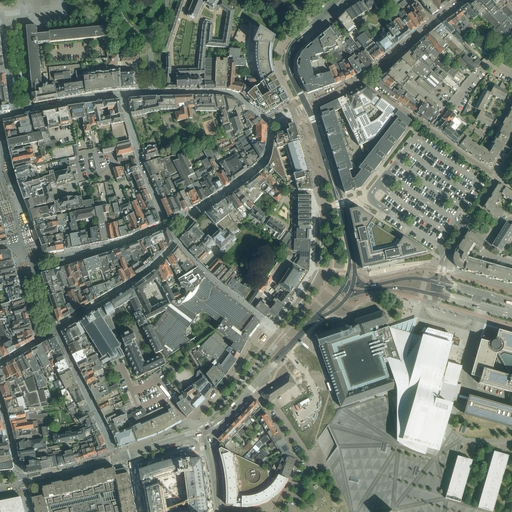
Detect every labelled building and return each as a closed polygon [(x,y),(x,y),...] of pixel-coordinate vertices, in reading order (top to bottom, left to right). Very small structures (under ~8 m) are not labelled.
[(201,8),(202,5),(203,5),(202,4),(203,2),(201,1),(201,0),(191,0),(193,1),(192,4),(191,4),(191,5),(190,8),(189,11),(188,11),(188,12),(187,15),(186,15),(187,16),(189,16),(188,17),(190,17),(193,19),(194,19),(196,20),(196,19),(197,19),(196,19),(198,16),(198,15),(199,12),(200,12),(199,12),(201,9),(201,8)] [(217,4),(219,1),(218,0),(206,0),(204,3),(209,7),(209,8),(209,9),(211,11),(213,10),(214,11),(215,10),(217,12),(220,8),(218,6),(219,5),(217,4)] [(371,10),(374,0),(362,0),(359,2),(365,11),(368,9),(369,10),(371,10)] [(399,5),(402,9),(407,4),(404,0),(399,5)] [(438,11),(431,0),(430,0),(419,0),(425,7),(426,7),(432,15),(438,11)] [(448,3),(446,0),(442,0),(441,1),(441,0),(431,0),(438,11),(448,3)] [(486,12),(475,0),(474,0),(473,0),(467,5),(478,16),(480,18),(483,16),(494,28),(492,30),(494,32),(500,26),(492,17),(489,15),(488,13),(487,12),(486,12)] [(500,10),(496,6),(490,0),(475,0),(482,7),(484,5),(490,11),(488,13),(489,15),(492,17),(500,26),(494,32),(502,41),(504,38),(506,40),(511,34),(511,22),(511,21),(508,18),(500,10)] [(490,0),(496,6),(500,10),(508,18),(511,21),(511,22),(511,12),(505,6),(502,3),(499,0),(490,0)] [(234,11),(221,2),(219,5),(218,6),(220,8),(227,13),(233,14),(234,11)] [(365,12),(365,11),(359,2),(350,9),(345,12),(351,22),(365,12)] [(428,19),(422,11),(423,11),(418,4),(415,6),(414,4),(411,7),(412,8),(417,14),(418,16),(423,23),(425,21),(426,20),(428,19)] [(417,14),(412,8),(412,9),(409,5),(406,7),(407,9),(408,9),(410,12),(419,25),(422,23),(423,23),(418,16),(417,14)] [(478,16),(467,5),(461,9),(460,9),(464,13),(466,16),(467,14),(473,20),(478,16)] [(407,9),(404,11),(407,16),(416,28),(419,25),(410,12),(408,9),(407,9)] [(483,39),(461,15),(464,13),(460,9),(458,11),(455,14),(453,15),(468,31),(473,38),(478,43),(483,39)] [(404,11),(403,11),(398,14),(411,32),(416,28),(407,16),(404,11)] [(354,26),(351,22),(345,12),(340,17),(338,19),(337,20),(347,32),(354,27),(354,26)] [(411,32),(398,14),(397,14),(384,24),(386,27),(390,32),(397,43),(411,32)] [(468,31),(453,15),(449,18),(464,34),(468,31)] [(464,34),(449,18),(446,21),(448,23),(450,25),(460,35),(461,35),(462,36),(464,34)] [(262,83),(274,73),(274,72),(273,71),(273,70),(272,68),(272,66),(272,64),(271,63),(271,61),(271,59),(271,57),(271,56),(271,54),(271,52),(271,50),(271,48),(272,47),(272,45),(273,43),(273,41),(274,40),(275,38),(260,28),(254,24),(254,25),(243,20),(232,44),(246,50),(246,74),(259,76),(260,78),(260,79),(261,81),(262,83)] [(450,25),(448,23),(446,21),(445,21),(441,24),(445,28),(462,44),(465,42),(449,25),(450,25)] [(445,28),(441,24),(439,26),(433,31),(442,40),(443,41),(447,37),(449,34),(444,30),(445,28)] [(332,25),(329,28),(335,36),(340,42),(344,40),(339,33),(332,25)] [(32,26),(26,26),(31,85),(42,84),(42,83),(38,43),(50,42),(109,37),(110,37),(109,26),(108,26),(102,27),(99,27),(49,32),(49,33),(47,33),(39,34),(37,34),(36,26),(32,26)] [(329,28),(318,37),(319,39),(321,46),(324,54),(329,53),(329,54),(336,50),(336,52),(343,47),(342,45),(340,42),(335,36),(329,28)] [(368,30),(353,41),(358,47),(361,45),(364,49),(374,62),(384,54),(376,44),(372,38),(373,38),(368,30)] [(442,40),(433,31),(432,31),(429,34),(444,50),(448,46),(446,44),(443,41),(442,40)] [(384,54),(395,45),(397,43),(390,32),(387,35),(384,32),(380,35),(382,38),(379,41),(376,36),(373,38),(372,38),(376,44),(384,54)] [(444,50),(429,34),(424,38),(437,51),(437,52),(439,54),(440,54),(440,55),(445,50),(444,50)] [(473,42),(464,34),(462,36),(461,36),(470,45),(473,42)] [(301,52),(297,62),(297,74),(307,94),(311,93),(314,92),(319,90),(325,88),(335,84),(336,84),(331,73),(322,75),(315,77),(313,78),(309,62),(311,62),(311,63),(318,61),(317,58),(315,59),(314,56),(324,54),(321,46),(319,39),(318,37),(318,38),(311,43),(301,52)] [(437,51),(424,38),(423,39),(421,41),(419,42),(427,49),(426,50),(431,55),(435,59),(439,54),(437,52),(437,51)] [(360,53),(350,39),(346,42),(346,43),(348,46),(355,55),(356,57),(366,68),(370,65),(371,64),(368,60),(367,61),(360,53)] [(427,49),(419,42),(416,46),(415,46),(419,50),(423,53),(428,58),(429,56),(431,55),(426,50),(427,49)] [(346,43),(342,45),(343,47),(345,49),(351,57),(355,55),(348,46),(346,43)] [(419,50),(415,46),(409,52),(414,57),(416,56),(420,60),(421,58),(430,67),(433,64),(424,56),(422,54),(419,50)] [(349,64),(345,59),(344,57),(343,57),(341,54),(340,53),(342,51),(345,49),(343,47),(336,52),(343,62),(352,77),(353,76),(355,75),(356,75),(351,67),(349,64)] [(239,57),(240,49),(228,48),(227,58),(233,58),(239,58),(242,58),(242,57),(239,57)] [(374,62),(364,49),(361,52),(371,64),(374,62)] [(336,50),(329,54),(332,60),(337,73),(340,71),(341,73),(342,73),(345,80),(352,77),(343,62),(336,52),(336,50)] [(420,60),(416,56),(414,57),(409,52),(401,60),(410,69),(413,71),(424,81),(434,90),(442,81),(439,78),(438,77),(432,72),(420,60)] [(112,56),(108,56),(108,65),(117,65),(117,62),(120,62),(139,61),(138,54),(126,54),(121,54),(121,55),(112,55),(112,56)] [(362,71),(352,59),(351,60),(347,54),(344,57),(345,59),(349,64),(351,67),(356,75),(361,72),(362,71)] [(366,68),(356,57),(355,55),(351,57),(352,59),(362,71),(365,69),(366,68)] [(459,70),(453,66),(448,61),(447,61),(444,65),(435,59),(431,55),(429,56),(431,58),(430,59),(433,62),(441,69),(453,78),(459,70)] [(227,73),(227,59),(225,59),(225,57),(216,57),(216,59),(215,89),(226,89),(227,73)] [(244,66),(244,60),(245,57),(242,57),(242,58),(239,58),(233,58),(233,62),(234,63),(234,66),(244,66)] [(456,62),(448,57),(446,60),(447,61),(448,61),(453,66),(456,62)] [(461,58),(459,57),(456,61),(463,68),(467,64),(465,62),(463,60),(461,58)] [(481,62),(477,58),(473,62),(469,66),(474,70),(477,66),(481,62)] [(215,89),(216,59),(204,59),(204,66),(204,74),(204,77),(205,90),(215,89)] [(332,60),(327,62),(331,73),(336,84),(341,82),(337,73),(332,60)] [(410,69),(401,60),(390,70),(389,71),(386,74),(385,75),(394,82),(397,84),(398,85),(400,87),(401,88),(405,83),(412,76),(410,74),(413,71),(410,69)] [(91,64),(96,63),(86,63),(85,63),(85,64),(82,64),(49,67),(50,83),(55,83),(54,80),(54,73),(63,72),(82,71),(82,65),(91,64)] [(204,74),(204,66),(199,65),(198,69),(194,70),(195,77),(199,77),(200,77),(200,74),(204,74)] [(444,79),(447,76),(440,70),(438,68),(434,72),(438,76),(438,77),(439,78),(442,81),(444,79)] [(134,74),(135,74),(134,70),(120,71),(120,74),(121,90),(127,89),(131,89),(135,88),(135,80),(135,74),(134,74)] [(82,71),(63,72),(64,79),(65,97),(85,94),(83,74),(82,71)] [(120,74),(120,71),(108,72),(110,91),(121,90),(120,74)] [(55,83),(55,87),(57,99),(65,97),(64,79),(63,72),(54,73),(54,80),(55,83)] [(110,91),(108,72),(91,73),(92,83),(93,83),(93,92),(95,92),(101,91),(110,91)] [(92,83),(91,73),(83,74),(85,94),(93,92),(93,83),(92,83)] [(226,89),(233,91),(235,92),(238,93),(241,94),(242,84),(239,84),(238,84),(237,84),(236,84),(236,83),(236,81),(234,81),(234,73),(227,73),(226,89)] [(245,96),(244,97),(249,102),(262,112),(266,114),(288,101),(280,85),(277,78),(274,74),(274,73),(262,83),(256,86),(256,87),(254,88),(245,96)] [(394,82),(385,75),(383,76),(382,77),(382,78),(381,79),(380,79),(379,80),(380,80),(379,80),(392,91),(391,92),(392,92),(397,84),(394,82)] [(201,80),(201,79),(199,77),(195,77),(190,77),(185,77),(177,77),(176,77),(175,78),(175,79),(176,79),(176,84),(173,84),(174,84),(174,88),(174,89),(177,89),(189,89),(189,90),(199,89),(200,85),(201,83),(202,84),(203,83),(202,83),(202,80),(202,79),(201,80)] [(174,88),(174,84),(173,84),(170,84),(170,80),(165,80),(165,88),(165,89),(170,89),(172,89),(174,89),(174,88)] [(392,91),(379,80),(376,83),(375,84),(382,90),(386,93),(390,96),(392,92),(391,92),(392,91)] [(55,83),(50,83),(45,84),(45,86),(43,87),(43,89),(39,90),(39,93),(32,94),(32,102),(33,102),(33,103),(34,103),(57,99),(55,87),(55,83)] [(245,96),(254,88),(252,89),(251,89),(250,90),(248,88),(245,86),(246,84),(243,83),(242,84),(241,94),(244,97),(245,96)] [(42,84),(31,85),(31,87),(31,88),(32,94),(39,93),(39,90),(43,89),(43,87),(43,84),(42,84)] [(406,91),(404,90),(402,88),(402,89),(401,88),(400,87),(398,85),(397,84),(392,92),(390,96),(406,107),(412,98),(411,98),(412,97),(410,95),(408,93),(406,91)] [(377,137),(380,133),(398,111),(381,98),(380,99),(376,96),(377,95),(365,86),(365,85),(359,89),(353,92),(345,96),(346,98),(344,99),(343,97),(337,100),(338,102),(341,109),(359,146),(377,137)] [(495,96),(499,88),(494,85),(490,93),(493,94),(492,95),(495,96)] [(9,105),(7,90),(7,87),(0,88),(0,100),(1,104),(0,104),(0,106),(9,105)] [(499,98),(504,90),(499,88),(495,96),(499,98)] [(493,94),(490,93),(484,90),(482,95),(490,99),(492,95),(493,94)] [(504,101),(508,92),(504,90),(499,98),(504,101)] [(488,104),(490,99),(482,95),(479,99),(488,104)] [(191,112),(190,108),(193,108),(195,108),(194,103),(193,103),(192,96),(190,96),(188,96),(174,97),(174,109),(177,109),(180,108),(181,112),(175,113),(176,118),(177,121),(192,118),(191,112)] [(196,111),(216,111),(216,110),(217,110),(215,99),(214,98),(214,97),(214,96),(192,96),(193,103),(194,103),(195,108),(196,111)] [(227,112),(223,96),(217,96),(215,96),(214,96),(214,97),(214,98),(215,99),(217,110),(218,109),(220,109),(220,110),(221,113),(220,114),(218,116),(219,118),(219,119),(218,119),(219,121),(220,122),(220,123),(221,125),(222,126),(221,127),(222,129),(223,130),(223,131),(223,133),(224,134),(226,134),(229,132),(234,131),(230,120),(227,112)] [(234,99),(223,96),(227,112),(234,110),(234,111),(236,111),(238,118),(230,120),(234,131),(235,135),(237,135),(244,132),(246,131),(243,125),(242,123),(241,119),(240,117),(239,113),(243,112),(241,106),(243,105),(238,101),(234,99)] [(159,110),(156,97),(142,98),(144,114),(147,114),(148,113),(156,112),(160,111),(159,110)] [(174,109),(174,97),(160,97),(156,97),(159,110),(167,110),(174,109)] [(144,114),(142,98),(129,99),(132,117),(138,115),(144,114)] [(419,103),(418,102),(417,102),(412,98),(406,107),(415,114),(419,108),(416,106),(417,104),(421,106),(422,105),(419,103)] [(488,104),(479,99),(477,104),(485,108),(488,104)] [(124,122),(123,116),(120,100),(104,102),(105,109),(107,108),(109,117),(110,117),(111,124),(111,127),(113,127),(113,124),(124,122)] [(110,117),(109,117),(108,117),(104,118),(102,109),(105,109),(104,102),(92,104),(94,113),(95,116),(98,127),(111,124),(110,117)] [(424,119),(433,106),(429,107),(428,106),(427,107),(426,106),(426,105),(423,103),(422,105),(421,106),(419,108),(415,114),(423,119),(423,120),(424,119)] [(85,104),(68,107),(69,113),(69,112),(71,120),(76,119),(76,120),(83,118),(84,125),(83,125),(85,137),(84,137),(85,142),(92,141),(89,127),(85,104)] [(85,104),(89,127),(95,126),(97,130),(99,130),(98,127),(95,116),(94,113),(92,104),(85,104)] [(485,108),(477,104),(474,109),(480,112),(483,113),(485,108)] [(243,115),(250,111),(243,105),(241,106),(243,112),(239,113),(240,117),(243,115)] [(434,110),(433,106),(424,119),(423,120),(424,120),(431,125),(432,125),(435,121),(437,118),(436,118),(439,114),(437,113),(436,112),(435,113),(434,112),(434,111),(434,110)] [(71,125),(71,124),(72,123),(71,120),(69,112),(69,113),(68,107),(57,109),(41,112),(43,119),(45,118),(47,127),(51,127),(51,129),(57,128),(57,126),(63,125),(63,127),(71,125)] [(343,128),(338,110),(334,112),(329,114),(328,112),(320,115),(321,118),(322,120),(329,143),(335,161),(338,171),(344,193),(361,188),(375,170),(369,166),(371,164),(372,162),(378,166),(383,159),(395,144),(404,132),(407,128),(406,127),(411,121),(398,111),(380,133),(377,137),(369,149),(367,150),(363,155),(367,158),(365,162),(361,159),(357,164),(356,165),(354,164),(352,156),(346,138),(343,128)] [(442,133),(455,118),(457,116),(449,110),(438,123),(437,122),(435,121),(432,125),(433,126),(435,127),(441,133),(442,133)] [(243,115),(240,117),(241,119),(243,119),(245,118),(253,113),(250,111),(243,115)] [(48,132),(47,127),(45,118),(43,119),(41,112),(31,114),(34,130),(35,134),(48,132)] [(481,122),(485,114),(483,113),(480,112),(476,120),(481,122)] [(244,121),(242,121),(242,123),(244,123),(246,122),(249,120),(255,115),(253,113),(245,118),(246,120),(244,121)] [(485,124),(490,116),(485,114),(481,122),(485,124)] [(511,132),(511,131),(511,116),(507,114),(500,129),(510,134),(511,132)] [(30,126),(28,115),(14,118),(15,123),(16,123),(19,122),(21,128),(30,126)] [(251,123),(258,118),(255,115),(249,120),(251,123)] [(455,118),(442,133),(449,139),(454,132),(461,124),(461,123),(457,119),(458,118),(456,116),(455,118)] [(490,127),(494,119),(490,116),(485,124),(490,127)] [(256,125),(262,121),(258,118),(251,123),(249,120),(246,123),(244,125),(243,125),(246,131),(250,130),(250,129),(252,128),(252,127),(256,125)] [(255,133),(266,133),(266,125),(262,121),(256,125),(252,127),(252,128),(250,129),(250,130),(246,131),(244,132),(246,136),(247,137),(250,135),(251,134),(255,133)] [(18,129),(16,123),(15,123),(14,123),(4,125),(5,131),(18,129)] [(280,178),(287,184),(295,181),(295,182),(297,186),(298,191),(299,191),(307,190),(313,190),(313,184),(294,124),(285,127),(286,132),(284,133),(284,132),(275,135),(274,142),(273,149),(272,155),(268,164),(268,165),(267,165),(265,167),(264,168),(265,168),(264,169),(269,174),(271,172),(272,170),(274,172),(277,175),(280,178)] [(32,134),(30,126),(21,128),(18,129),(5,131),(7,140),(32,134)] [(505,145),(510,136),(509,136),(510,134),(500,129),(494,139),(496,139),(493,144),(494,144),(494,145),(501,149),(503,147),(503,148),(505,145)] [(485,137),(475,130),(473,132),(483,139),(485,137)] [(50,141),(50,138),(48,132),(35,134),(32,134),(7,140),(9,149),(15,147),(21,146),(31,144),(39,142),(43,141),(44,145),(51,143),(50,141)] [(460,137),(454,132),(449,139),(455,143),(460,137)] [(460,147),(468,138),(466,136),(466,138),(462,134),(460,137),(455,143),(460,147)] [(257,143),(255,141),(254,138),(253,139),(252,137),(250,135),(247,137),(251,146),(252,145),(260,159),(263,153),(257,143)] [(256,156),(250,146),(251,146),(247,137),(246,136),(239,139),(240,140),(235,143),(235,144),(236,147),(240,153),(242,159),(248,170),(259,160),(256,156)] [(476,145),(471,142),(472,141),(468,138),(460,147),(465,151),(471,155),(476,145)] [(57,148),(56,140),(50,141),(51,143),(44,145),(45,150),(53,149),(57,148)] [(115,148),(131,145),(130,140),(114,144),(115,144),(115,148)] [(263,153),(266,144),(257,143),(263,153)] [(116,151),(115,148),(115,144),(102,147),(103,154),(116,151)] [(133,152),(131,145),(115,148),(116,151),(117,156),(122,155),(133,152)] [(159,155),(156,145),(152,147),(151,146),(150,145),(148,146),(147,148),(143,150),(144,153),(142,153),(143,160),(144,162),(144,164),(150,161),(151,161),(150,159),(150,158),(159,155)] [(489,153),(485,150),(486,150),(480,146),(479,147),(476,145),(471,155),(483,162),(489,153)] [(491,167),(501,151),(500,151),(501,149),(494,145),(489,153),(483,162),(491,167)] [(26,151),(33,149),(32,146),(31,146),(15,150),(15,147),(9,149),(11,157),(22,155),(22,154),(23,154),(22,152),(26,151)] [(240,153),(236,147),(221,156),(224,161),(235,180),(245,172),(248,170),(242,159),(240,153)] [(206,159),(201,162),(217,191),(223,187),(221,184),(222,184),(220,180),(209,160),(215,157),(213,155),(211,151),(209,148),(203,152),(207,158),(206,159)] [(35,158),(33,149),(26,151),(27,154),(22,155),(11,157),(12,163),(35,158)] [(217,149),(211,151),(213,155),(215,157),(215,158),(220,155),(220,154),(217,149)] [(203,188),(195,173),(194,174),(192,169),(192,168),(189,162),(188,162),(182,150),(173,154),(174,155),(176,154),(179,159),(181,164),(192,185),(194,188),(195,188),(199,197),(201,201),(207,198),(202,189),(203,188)] [(29,166),(43,162),(44,162),(44,163),(45,162),(47,162),(45,155),(45,152),(41,152),(42,155),(39,156),(39,157),(37,157),(35,158),(12,163),(14,169),(29,166)] [(135,158),(133,152),(122,155),(123,161),(131,159),(135,158),(135,159),(135,158)] [(150,161),(144,164),(147,170),(164,162),(166,166),(165,167),(169,176),(178,172),(173,162),(179,159),(176,154),(174,155),(163,159),(161,160),(160,159),(160,158),(151,161),(150,161)] [(235,180),(224,161),(221,156),(220,155),(215,158),(216,159),(218,164),(219,164),(223,169),(224,169),(226,172),(225,173),(230,183),(235,180)] [(229,183),(222,171),(218,173),(217,172),(219,171),(213,161),(216,159),(215,158),(215,157),(209,160),(220,180),(222,184),(221,184),(223,187),(229,183)] [(127,171),(137,167),(136,163),(136,160),(135,159),(135,158),(131,159),(131,161),(132,164),(125,166),(122,166),(123,172),(125,172),(127,171)] [(199,197),(195,188),(194,188),(192,185),(181,164),(179,159),(173,162),(178,172),(179,174),(172,177),(177,188),(182,186),(184,190),(192,206),(197,203),(201,201),(199,197)] [(217,191),(201,162),(201,161),(196,164),(199,170),(211,193),(212,195),(217,191)] [(43,162),(29,166),(30,170),(16,174),(16,176),(18,182),(35,177),(34,175),(40,173),(41,175),(42,175),(48,173),(45,164),(44,164),(44,163),(44,162),(43,162)] [(170,178),(165,167),(166,166),(164,162),(147,170),(150,177),(161,172),(163,178),(164,181),(169,178),(169,179),(169,178),(170,178)] [(30,170),(29,166),(14,169),(16,174),(30,170)] [(124,174),(123,172),(122,166),(119,167),(113,169),(116,179),(117,179),(122,178),(121,175),(124,174)] [(58,201),(57,201),(56,201),(55,201),(50,184),(55,182),(56,184),(71,180),(70,178),(73,178),(72,175),(70,167),(67,168),(68,170),(54,173),(53,171),(49,172),(50,176),(43,178),(42,175),(41,175),(38,176),(35,177),(18,182),(28,210),(29,211),(35,209),(35,208),(35,207),(46,204),(54,202),(54,204),(54,205),(59,204),(58,201)] [(127,171),(125,172),(125,175),(126,176),(128,175),(131,173),(139,171),(137,167),(127,171)] [(263,170),(259,174),(272,185),(278,191),(282,187),(274,178),(269,174),(264,169),(263,170)] [(211,193),(199,170),(195,172),(195,173),(203,188),(202,189),(207,198),(212,195),(211,193)] [(163,178),(161,172),(150,177),(154,185),(159,182),(158,180),(160,179),(163,178)] [(272,185),(259,174),(252,180),(261,188),(268,194),(274,199),(278,203),(284,195),(278,191),(272,185)] [(170,192),(164,181),(163,178),(160,179),(162,185),(160,186),(162,189),(157,191),(159,196),(164,194),(163,193),(168,191),(169,193),(170,192)] [(179,193),(180,192),(178,188),(175,190),(169,179),(169,178),(164,181),(170,192),(179,212),(188,208),(183,199),(182,200),(179,193)] [(162,185),(160,179),(158,180),(159,182),(154,185),(157,191),(162,189),(160,186),(162,185)] [(145,186),(143,180),(136,182),(138,188),(145,186)] [(238,189),(237,190),(245,198),(251,203),(254,206),(264,195),(261,191),(259,190),(261,188),(252,180),(249,182),(238,189)] [(511,191),(511,192),(508,190),(508,189),(500,184),(500,185),(499,185),(498,185),(491,195),(492,195),(490,199),(489,198),(484,206),(485,207),(485,208),(484,209),(489,212),(489,213),(492,215),(492,214),(498,217),(498,216),(499,216),(500,217),(504,212),(494,206),(501,195),(511,202),(510,205),(511,206),(511,191)] [(143,215),(132,190),(132,188),(125,191),(129,203),(130,206),(131,206),(132,211),(133,214),(134,216),(138,225),(140,231),(148,227),(143,215)] [(150,212),(147,207),(145,203),(143,198),(140,192),(139,190),(135,191),(135,189),(132,190),(143,215),(148,227),(155,223),(150,212)] [(149,195),(147,190),(140,192),(143,198),(149,195)] [(192,206),(184,190),(180,192),(179,193),(182,200),(183,199),(188,208),(192,206)] [(237,190),(234,193),(243,205),(251,211),(252,210),(255,206),(254,206),(251,203),(245,198),(237,190)] [(166,198),(173,215),(179,212),(170,192),(169,193),(168,191),(163,193),(164,194),(166,198)] [(245,210),(242,206),(243,206),(233,193),(228,197),(234,207),(235,207),(241,215),(243,218),(245,220),(247,217),(244,213),(245,213),(244,211),(245,210)] [(298,224),(297,224),(297,229),(310,229),(310,230),(311,230),(311,229),(310,229),(310,226),(311,226),(311,201),(311,195),(298,195),(298,196),(298,224)] [(59,204),(54,205),(55,210),(56,213),(56,216),(59,215),(58,212),(84,207),(83,201),(82,196),(80,197),(79,197),(77,197),(77,196),(72,197),(72,196),(69,197),(66,198),(62,198),(62,199),(58,200),(58,201),(57,201),(58,201),(59,204)] [(116,222),(116,223),(115,215),(112,204),(118,203),(118,200),(116,196),(108,198),(109,205),(107,205),(109,213),(108,213),(111,224),(114,239),(120,238),(116,222)] [(234,207),(228,197),(224,199),(237,218),(239,221),(240,220),(243,218),(241,215),(235,207),(234,207)] [(173,215),(166,198),(161,200),(168,217),(173,215)] [(95,208),(94,202),(93,199),(83,201),(84,207),(84,210),(95,209),(95,208)] [(105,225),(104,214),(103,214),(102,206),(101,199),(99,200),(100,201),(94,202),(95,208),(95,209),(96,217),(98,218),(99,226),(98,226),(101,242),(108,241),(105,225)] [(132,211),(131,206),(130,206),(129,203),(122,206),(121,203),(122,203),(121,199),(118,200),(118,203),(121,212),(121,213),(123,218),(123,220),(128,235),(140,231),(138,225),(134,216),(133,214),(132,211)] [(237,218),(224,199),(220,202),(234,222),(238,227),(242,223),(240,220),(239,221),(237,218)] [(234,222),(220,202),(205,213),(220,230),(223,234),(232,228),(235,231),(239,227),(238,227),(234,222)] [(118,203),(112,204),(115,215),(116,223),(116,222),(120,238),(121,237),(121,238),(129,235),(128,235),(123,220),(123,218),(121,213),(121,212),(118,203)] [(29,212),(27,212),(28,217),(31,217),(49,212),(55,210),(54,205),(50,206),(47,207),(35,209),(29,211),(29,212)] [(109,213),(107,205),(102,206),(103,214),(104,214),(105,225),(108,241),(114,239),(111,224),(107,225),(106,217),(109,217),(108,213),(109,213)] [(267,217),(255,206),(252,210),(249,215),(262,224),(264,221),(265,222),(268,218),(267,217)] [(429,254),(430,254),(403,237),(401,236),(400,235),(398,237),(394,235),(396,232),(391,229),(389,232),(383,228),(385,225),(376,220),(373,218),(358,208),(349,210),(353,231),(354,232),(356,242),(356,244),(361,263),(367,268),(384,264),(388,263),(400,260),(404,259),(429,254)] [(94,218),(96,217),(95,209),(84,210),(84,211),(84,210),(83,210),(83,211),(81,211),(81,210),(81,211),(74,212),(76,221),(78,221),(78,222),(79,222),(78,221),(80,221),(81,221),(81,220),(83,220),(83,221),(83,220),(85,220),(86,220),(86,222),(89,221),(88,220),(89,219),(91,218),(91,219),(91,218),(93,218),(94,218)] [(56,216),(56,213),(55,210),(49,212),(31,217),(33,222),(39,220),(50,217),(56,216)] [(159,220),(155,210),(150,212),(155,223),(158,222),(159,220)] [(82,246),(80,237),(78,230),(78,229),(76,221),(74,212),(69,213),(71,223),(70,224),(71,232),(72,231),(76,230),(76,232),(77,232),(78,233),(73,234),(76,248),(82,246)] [(63,220),(62,214),(59,215),(56,216),(50,217),(39,220),(33,222),(35,227),(47,224),(48,224),(58,221),(63,220)] [(271,218),(265,225),(270,229),(276,221),(271,218)] [(64,225),(63,220),(58,221),(48,224),(47,224),(35,227),(36,232),(57,227),(64,225)] [(276,221),(270,229),(275,233),(276,232),(281,225),(276,221)] [(201,241),(204,239),(202,237),(204,235),(196,227),(198,225),(195,222),(185,233),(193,241),(194,242),(196,244),(199,247),(199,246),(202,243),(201,243),(202,242),(201,241)] [(501,251),(511,233),(511,226),(506,222),(491,245),(494,247),(493,249),(496,251),(497,249),(501,251)] [(281,225),(276,232),(280,234),(277,238),(279,240),(282,236),(285,233),(284,233),(284,232),(283,232),(286,228),(281,225)] [(101,242),(98,226),(92,227),(92,228),(90,229),(90,234),(91,239),(90,239),(88,239),(89,245),(91,244),(101,242)] [(293,226),(290,231),(293,234),(294,234),(296,231),(296,237),(296,238),(296,240),(310,240),(311,238),(311,237),(311,233),(311,232),(311,230),(310,230),(310,229),(297,229),(293,226)] [(59,235),(57,227),(36,232),(40,240),(59,235)] [(88,239),(86,228),(78,230),(80,237),(82,246),(89,245),(88,239)] [(173,240),(168,229),(161,232),(165,241),(168,240),(171,243),(173,240)] [(201,260),(211,251),(209,248),(213,245),(215,246),(216,245),(221,250),(220,251),(223,254),(226,250),(223,248),(230,241),(233,243),(236,240),(234,238),(234,237),(229,232),(225,236),(223,234),(220,230),(210,239),(208,236),(207,237),(204,240),(204,239),(201,241),(202,242),(201,243),(202,243),(199,246),(200,247),(204,251),(196,258),(201,264),(203,262),(201,260)] [(70,236),(70,235),(71,235),(72,234),(72,231),(71,232),(63,233),(63,234),(63,236),(64,240),(65,249),(72,248),(70,236)] [(165,241),(161,232),(152,236),(156,245),(158,243),(165,241)] [(285,237),(282,242),(288,245),(290,240),(294,243),(294,239),(294,238),(296,238),(296,240),(296,238),(291,234),(288,232),(285,237)] [(453,257),(453,260),(453,262),(454,264),(455,265),(455,266),(456,267),(459,269),(498,280),(511,283),(511,270),(501,267),(468,258),(467,256),(466,256),(467,254),(467,253),(473,244),(475,244),(480,248),(484,243),(483,242),(483,241),(483,240),(478,237),(478,236),(475,234),(475,235),(470,232),(469,233),(468,233),(467,232),(458,247),(454,252),(454,254),(453,257)] [(193,241),(185,233),(180,239),(189,250),(196,244),(194,242),(193,241)] [(63,236),(63,234),(59,235),(40,240),(42,246),(50,244),(53,243),(53,242),(56,241),(57,242),(64,240),(63,236)] [(146,249),(152,246),(148,238),(143,240),(145,244),(144,245),(146,249)] [(310,252),(310,243),(310,240),(296,240),(296,238),(294,238),(294,239),(294,243),(290,240),(288,245),(287,246),(289,246),(287,248),(293,252),(293,251),(310,252)] [(145,244),(143,240),(138,242),(140,247),(144,254),(145,255),(146,257),(143,258),(145,261),(150,258),(148,253),(147,253),(146,249),(144,245),(145,244)] [(64,250),(62,241),(57,242),(57,246),(55,246),(56,251),(64,250)] [(166,243),(165,241),(158,243),(163,253),(167,248),(165,244),(166,243)] [(140,247),(138,242),(127,246),(132,256),(135,261),(131,264),(132,267),(134,270),(142,264),(145,261),(143,258),(146,257),(145,255),(144,254),(140,247)] [(152,246),(146,249),(147,253),(148,253),(150,252),(152,255),(149,257),(150,258),(152,263),(160,255),(163,253),(158,243),(156,245),(152,246)] [(52,252),(50,244),(42,246),(44,252),(46,253),(52,252)] [(199,247),(196,244),(189,250),(192,253),(199,247)] [(132,256),(127,246),(124,247),(131,264),(135,261),(132,256)] [(189,259),(179,247),(178,246),(172,252),(178,262),(179,261),(178,260),(179,259),(182,263),(180,265),(180,267),(189,259)] [(131,264),(124,247),(119,249),(122,259),(123,258),(127,267),(130,265),(132,268),(132,267),(131,264)] [(198,248),(192,253),(196,258),(204,251),(200,247),(199,249),(198,248)] [(122,259),(119,249),(114,251),(118,263),(119,264),(120,264),(121,263),(122,267),(124,271),(127,270),(128,269),(127,267),(123,258),(122,259)] [(12,259),(10,250),(1,251),(2,261),(12,259)] [(118,263),(114,251),(110,252),(113,262),(114,266),(118,265),(119,269),(117,269),(117,270),(118,271),(118,270),(122,269),(120,264),(119,264),(118,263)] [(309,264),(310,252),(293,251),(293,252),(296,254),(294,256),(297,258),(293,263),(308,272),(309,271),(309,267),(309,264)] [(113,262),(110,252),(106,254),(109,264),(111,270),(112,270),(116,268),(114,266),(113,262)] [(178,267),(176,263),(178,262),(172,252),(168,258),(169,259),(172,266),(173,269),(178,267)] [(109,264),(106,254),(103,255),(102,255),(108,272),(111,270),(109,264)] [(114,276),(112,270),(111,270),(108,272),(102,255),(98,256),(102,269),(103,274),(104,273),(106,279),(107,282),(110,281),(112,280),(113,280),(112,277),(114,276)] [(102,269),(98,256),(83,261),(88,277),(92,288),(107,282),(106,279),(104,273),(103,274),(102,269)] [(222,262),(218,258),(209,268),(207,266),(205,268),(211,273),(222,262)] [(186,272),(195,266),(195,265),(189,259),(181,266),(181,267),(186,272)] [(0,269),(14,266),(13,260),(0,262),(0,269)] [(173,276),(166,260),(160,267),(163,274),(163,275),(164,277),(163,277),(166,283),(167,285),(168,285),(175,281),(173,276)] [(231,267),(224,260),(222,262),(211,273),(213,275),(219,280),(231,267)] [(88,277),(83,261),(77,263),(84,282),(85,284),(86,283),(88,289),(92,288),(88,277)] [(84,282),(77,263),(72,265),(72,266),(78,284),(84,282)] [(145,269),(142,264),(134,270),(136,275),(145,269)] [(72,266),(72,265),(67,266),(69,273),(70,278),(75,289),(76,288),(80,287),(81,287),(82,290),(83,290),(87,288),(85,284),(84,282),(78,284),(72,266)] [(127,270),(124,271),(129,280),(135,275),(132,268),(130,265),(127,267),(128,269),(127,270)] [(304,273),(293,265),(290,270),(289,269),(278,285),(290,293),(295,287),(294,287),(298,281),(298,282),(304,273)] [(0,274),(1,274),(16,271),(14,266),(0,269),(0,274)] [(69,273),(67,266),(62,268),(68,286),(69,285),(70,288),(71,287),(73,291),(76,289),(76,288),(75,289),(70,278),(69,273)] [(164,314),(152,329),(163,350),(166,358),(184,346),(184,345),(182,332),(186,327),(199,310),(200,310),(206,309),(222,321),(216,330),(233,343),(230,348),(231,349),(240,355),(247,341),(247,340),(245,339),(244,338),(245,337),(246,337),(248,335),(250,337),(257,328),(261,323),(254,317),(253,317),(209,283),(209,284),(206,282),(202,279),(203,279),(203,278),(203,277),(203,276),(204,276),(204,275),(195,266),(186,272),(184,273),(184,274),(185,274),(177,278),(181,287),(185,289),(187,296),(182,299),(181,298),(175,300),(176,301),(170,304),(168,300),(161,303),(165,311),(166,313),(164,314)] [(163,274),(160,267),(154,271),(158,277),(161,283),(164,287),(167,285),(166,283),(163,277),(164,277),(163,275),(163,274)] [(238,272),(231,267),(219,280),(223,284),(226,286),(232,278),(233,279),(237,275),(237,276),(241,272),(240,271),(238,272)] [(68,286),(62,268),(60,268),(54,270),(60,288),(68,286)] [(179,268),(174,270),(177,278),(185,274),(184,274),(184,273),(179,268)] [(128,280),(123,270),(122,269),(118,270),(119,271),(120,271),(120,272),(119,273),(123,283),(128,280)] [(54,270),(49,272),(50,277),(52,282),(54,288),(56,293),(61,291),(60,288),(54,270)] [(17,277),(16,271),(1,274),(0,274),(0,280),(6,279),(6,280),(17,277)] [(141,281),(132,288),(147,320),(148,319),(152,317),(165,311),(161,303),(151,308),(143,291),(146,288),(145,287),(147,286),(148,285),(155,280),(160,288),(162,288),(168,300),(170,304),(176,301),(175,300),(172,295),(168,285),(167,285),(164,287),(161,283),(158,277),(154,271),(145,278),(144,278),(143,279),(142,280),(141,281)] [(123,283),(118,274),(114,276),(112,277),(113,280),(117,287),(123,283)] [(0,290),(20,286),(17,277),(6,280),(6,279),(0,280),(0,290)] [(237,282),(240,278),(239,277),(238,279),(237,278),(235,280),(233,279),(232,278),(226,286),(228,288),(231,290),(237,282)] [(267,277),(264,281),(268,285),(272,280),(267,277)] [(235,293),(241,285),(239,284),(241,281),(240,280),(241,279),(240,278),(237,282),(231,290),(235,293)] [(113,289),(110,281),(107,282),(92,288),(93,290),(97,298),(113,289)] [(245,288),(248,284),(247,283),(246,285),(245,284),(243,287),(241,285),(235,293),(239,296),(245,288)] [(250,292),(247,290),(249,287),(248,286),(249,285),(248,284),(245,288),(239,296),(244,300),(250,292)] [(79,292),(83,291),(83,290),(82,290),(81,287),(80,287),(76,288),(76,289),(73,291),(71,287),(70,288),(69,285),(68,286),(60,288),(61,291),(64,300),(67,299),(69,303),(72,302),(76,311),(81,307),(75,293),(79,292)] [(0,305),(1,305),(23,298),(20,286),(0,290),(0,305)] [(278,290),(277,292),(278,293),(288,302),(291,297),(280,287),(278,290)] [(93,301),(87,288),(83,290),(83,291),(85,296),(88,303),(93,301)] [(92,288),(88,289),(89,291),(93,300),(97,298),(93,290),(92,288)] [(142,310),(132,288),(126,292),(126,291),(123,294),(122,294),(121,294),(119,295),(119,296),(110,302),(114,310),(117,314),(123,310),(121,306),(130,301),(136,313),(142,310)] [(252,306),(263,293),(258,289),(248,302),(247,303),(252,306)] [(61,291),(56,293),(49,295),(52,305),(50,306),(51,311),(54,310),(54,311),(61,309),(66,307),(67,307),(64,300),(61,291)] [(88,303),(85,296),(82,297),(79,292),(75,293),(81,307),(88,303)] [(288,302),(278,293),(276,295),(275,297),(278,300),(284,306),(288,302)] [(274,318),(283,308),(282,308),(284,306),(278,300),(275,297),(275,298),(273,300),(270,304),(263,299),(260,302),(255,308),(266,317),(266,316),(272,321),(272,322),(272,321),(274,318)] [(7,308),(24,303),(23,298),(1,305),(2,310),(7,308)] [(72,302),(69,303),(67,304),(68,306),(67,306),(67,307),(68,310),(70,315),(76,311),(72,302)] [(108,304),(105,305),(109,316),(112,314),(115,312),(114,310),(110,302),(108,304)] [(3,313),(25,306),(24,303),(7,308),(2,310),(3,313)] [(98,310),(98,311),(119,345),(121,344),(109,316),(105,305),(103,306),(98,310)] [(0,319),(6,318),(27,312),(25,306),(3,313),(3,314),(0,314),(0,319)] [(65,311),(68,310),(67,307),(66,307),(61,309),(54,311),(58,321),(59,320),(63,318),(61,313),(65,311)] [(70,315),(68,310),(65,311),(61,313),(63,318),(70,315)] [(144,314),(142,310),(136,313),(134,314),(139,327),(142,326),(143,328),(150,324),(148,319),(147,320),(144,314)] [(119,345),(98,311),(97,311),(80,322),(79,322),(80,324),(80,323),(83,328),(83,329),(84,329),(85,330),(86,333),(86,334),(87,333),(89,338),(89,339),(90,338),(92,342),(92,343),(93,343),(93,344),(95,347),(96,347),(95,348),(96,348),(99,352),(98,352),(99,353),(102,357),(101,357),(102,358),(99,360),(101,365),(109,360),(110,362),(111,362),(124,357),(125,357),(122,351),(119,347),(121,346),(120,345),(119,345)] [(382,344),(373,342),(369,329),(383,325),(386,324),(387,320),(385,314),(382,311),(355,320),(354,324),(349,327),(346,327),(345,325),(345,327),(341,328),(341,327),(340,327),(341,328),(337,329),(337,328),(336,328),(337,330),(333,331),(333,329),(332,330),(332,331),(329,332),(329,331),(328,331),(328,332),(325,333),(324,332),(324,334),(321,335),(320,333),(320,334),(320,335),(316,336),(315,336),(314,336),(316,337),(319,346),(318,347),(319,348),(319,347),(326,367),(329,376),(330,376),(341,407),(397,388),(390,369),(389,369),(385,360),(387,359),(382,344)] [(12,324),(29,319),(27,312),(6,318),(0,319),(0,325),(8,324),(8,325),(12,324)] [(14,328),(30,324),(29,319),(12,324),(8,325),(5,326),(7,330),(6,330),(10,329),(10,327),(13,326),(14,328)] [(85,333),(83,331),(85,330),(84,329),(83,329),(83,328),(80,323),(80,324),(79,322),(79,323),(75,324),(80,335),(85,333)] [(12,335),(32,330),(30,324),(14,328),(13,329),(10,329),(6,330),(7,330),(5,331),(5,332),(5,334),(4,334),(5,337),(12,335)] [(75,324),(72,326),(68,328),(75,342),(78,341),(82,339),(85,338),(87,337),(85,333),(80,335),(75,324)] [(163,350),(152,329),(150,325),(143,329),(148,339),(148,340),(149,340),(150,343),(155,354),(156,354),(163,350)] [(383,325),(369,329),(373,342),(382,344),(387,359),(385,360),(389,369),(390,369),(397,388),(397,389),(397,390),(397,395),(393,396),(393,397),(397,408),(397,414),(397,420),(397,441),(411,450),(412,448),(425,454),(425,452),(426,448),(427,446),(431,446),(432,447),(432,448),(438,447),(439,447),(439,444),(439,437),(440,422),(445,424),(450,407),(452,401),(456,402),(461,385),(457,384),(461,370),(462,366),(444,361),(448,348),(449,348),(451,344),(459,346),(459,345),(460,340),(451,337),(452,336),(428,329),(422,337),(421,338),(412,336),(413,334),(412,334),(388,328),(388,327),(384,328),(383,325)] [(3,342),(7,340),(5,337),(4,334),(5,334),(5,332),(5,331),(7,330),(5,326),(0,326),(0,337),(0,338),(0,337),(0,350),(3,357),(9,354),(8,351),(7,352),(3,342)] [(75,342),(68,328),(61,332),(68,346),(75,342)] [(24,338),(27,337),(33,335),(32,330),(12,335),(5,337),(7,340),(10,339),(11,342),(12,342),(12,343),(17,341),(22,339),(24,338)] [(144,363),(134,340),(136,339),(132,330),(120,336),(124,344),(125,347),(124,348),(138,378),(149,372),(166,364),(161,355),(144,363)] [(211,336),(201,347),(208,354),(215,360),(228,372),(237,360),(226,351),(229,347),(230,346),(215,332),(211,336)] [(511,335),(499,332),(499,334),(498,338),(497,338),(495,338),(495,341),(491,343),(489,341),(488,342),(488,344),(482,342),(474,370),(473,373),(479,375),(480,376),(478,383),(509,392),(511,392),(511,335)] [(60,350),(55,338),(53,338),(48,341),(53,351),(54,353),(60,350)] [(93,345),(91,343),(88,345),(85,338),(82,339),(78,341),(75,342),(68,346),(72,355),(92,346),(93,345)] [(16,350),(12,343),(12,342),(11,342),(9,343),(7,340),(3,342),(7,352),(8,351),(9,354),(16,350)] [(21,347),(17,341),(12,343),(16,350),(21,347)] [(53,351),(48,341),(46,342),(45,343),(50,353),(51,355),(54,353),(53,351)] [(50,353),(45,343),(41,344),(45,352),(51,368),(53,371),(54,374),(58,373),(57,370),(56,368),(54,365),(53,361),(53,360),(52,358),(51,355),(50,353)] [(45,352),(41,344),(37,347),(42,358),(50,377),(52,376),(54,375),(54,374),(53,371),(51,368),(45,352)] [(95,351),(92,346),(72,355),(75,361),(95,351)] [(42,358),(37,347),(31,350),(41,372),(43,371),(47,378),(50,377),(42,358)] [(228,372),(215,360),(201,347),(198,350),(213,365),(215,368),(216,367),(218,370),(219,370),(225,376),(228,372)] [(239,355),(231,349),(230,348),(229,347),(226,351),(237,360),(239,355)] [(47,386),(41,372),(31,350),(24,355),(31,368),(34,375),(35,377),(37,383),(36,383),(38,387),(38,390),(47,386)] [(53,361),(63,356),(60,350),(54,353),(51,355),(52,358),(53,360),(53,361)] [(77,364),(96,354),(95,351),(75,361),(77,364)] [(198,351),(193,354),(196,360),(197,361),(198,363),(199,365),(204,372),(206,371),(205,370),(201,364),(200,362),(199,360),(198,358),(203,356),(198,351)] [(99,360),(96,354),(77,364),(79,369),(89,364),(95,362),(99,360)] [(31,368),(24,355),(20,357),(29,377),(34,375),(31,368)] [(57,363),(65,359),(63,356),(53,361),(54,365),(57,363)] [(29,377),(20,357),(16,360),(22,372),(25,379),(29,377)] [(304,359),(306,367),(314,365),(312,357),(304,359)] [(56,368),(66,362),(65,359),(57,363),(54,365),(56,368)] [(23,378),(15,360),(8,364),(15,377),(13,377),(14,378),(17,377),(17,379),(18,379),(19,380),(20,381),(22,380),(23,378)] [(84,378),(103,369),(103,368),(101,366),(101,365),(99,360),(95,362),(97,366),(91,368),(81,373),(84,378)] [(15,377),(8,364),(1,368),(6,377),(7,381),(8,381),(9,383),(15,380),(14,378),(13,377),(15,377)] [(91,368),(89,364),(79,369),(81,373),(91,368)] [(205,370),(206,371),(207,373),(206,375),(210,380),(212,383),(215,387),(225,376),(219,370),(218,370),(216,367),(215,368),(213,365),(211,364),(205,370)] [(65,373),(70,371),(69,368),(58,373),(54,374),(54,375),(56,382),(61,380),(59,377),(65,374),(65,373)] [(106,376),(103,369),(84,378),(87,385),(95,381),(98,380),(106,376)] [(77,385),(70,371),(65,373),(65,374),(59,377),(61,380),(56,382),(61,391),(77,385)] [(318,385),(325,380),(318,372),(312,377),(318,385)] [(106,375),(106,376),(98,380),(100,382),(97,384),(96,382),(95,381),(87,385),(90,391),(106,383),(109,381),(106,375)] [(267,404),(296,385),(290,375),(261,394),(267,404)] [(34,376),(24,380),(23,378),(22,380),(20,381),(19,380),(18,379),(17,379),(17,377),(14,378),(15,380),(16,384),(18,388),(20,392),(22,397),(16,399),(5,402),(8,411),(23,408),(28,408),(40,407),(48,406),(46,399),(50,397),(48,390),(44,391),(44,389),(38,391),(34,376)] [(205,399),(213,389),(207,381),(204,377),(186,389),(182,392),(184,397),(186,398),(189,402),(196,409),(205,399)] [(7,381),(0,384),(0,388),(3,397),(5,396),(15,394),(20,392),(18,388),(16,384),(15,380),(9,383),(8,381),(7,381)] [(109,393),(117,389),(119,388),(117,384),(110,388),(109,388),(106,383),(90,391),(95,400),(108,394),(109,393)] [(68,395),(79,390),(77,385),(61,391),(62,397),(63,396),(68,395)] [(108,394),(95,400),(96,401),(98,405),(112,399),(114,398),(120,395),(117,389),(109,393),(108,394)] [(74,399),(82,395),(80,391),(79,390),(68,395),(63,396),(62,397),(63,399),(65,402),(67,408),(73,405),(72,404),(76,402),(74,399)] [(292,409),(301,424),(309,419),(301,421),(321,409),(318,396),(316,392),(311,395),(310,395),(290,407),(293,411),(292,409)] [(190,404),(185,399),(184,400),(181,396),(178,397),(176,394),(172,397),(174,400),(179,409),(186,418),(193,410),(189,405),(190,404)] [(77,404),(84,401),(82,395),(74,399),(76,402),(72,404),(73,405),(67,408),(68,410),(77,407),(78,406),(77,404)] [(511,407),(468,395),(466,402),(464,409),(463,414),(511,428),(511,407)] [(114,405),(112,400),(114,399),(114,398),(112,399),(98,405),(99,407),(100,410),(110,405),(110,406),(114,405)] [(511,423),(509,424),(468,432),(467,432),(466,432),(465,432),(465,433),(461,434),(454,437),(452,439),(450,440),(447,442),(445,444),(443,445),(441,447),(429,460),(399,451),(398,448),(397,443),(389,408),(389,405),(387,404),(386,409),(383,408),(383,403),(371,400),(360,403),(356,405),(339,411),(336,412),(329,422),(329,424),(318,440),(319,444),(323,451),(332,471),(351,511),(352,511),(386,511),(393,507),(396,511),(490,511),(472,507),(449,500),(450,499),(445,498),(446,496),(437,493),(434,493),(431,492),(438,480),(454,456),(456,454),(458,451),(460,448),(463,446),(466,444),(468,442),(471,440),(474,439),(477,438),(481,437),(500,434),(511,431),(511,423)] [(79,408),(86,404),(84,401),(77,404),(78,406),(77,407),(68,410),(71,416),(76,414),(75,412),(74,410),(79,408)] [(257,401),(255,401),(253,403),(249,407),(256,413),(261,408),(257,401)] [(104,417),(123,407),(121,402),(114,405),(110,406),(110,405),(100,410),(104,417)] [(90,412),(86,404),(79,408),(74,410),(75,412),(76,414),(78,418),(79,417),(78,416),(80,415),(81,416),(90,412)] [(162,433),(181,422),(178,417),(173,411),(174,411),(172,409),(171,409),(169,404),(166,406),(146,414),(143,408),(127,415),(128,420),(130,428),(132,428),(137,442),(138,441),(140,441),(142,440),(145,439),(158,435),(162,433)] [(127,414),(125,407),(124,406),(123,407),(104,417),(107,423),(117,418),(121,416),(127,414)] [(24,411),(23,408),(8,411),(9,415),(17,414),(17,416),(19,416),(19,414),(25,413),(27,412),(27,413),(29,413),(28,412),(34,412),(36,412),(36,414),(36,415),(42,414),(40,407),(28,408),(29,411),(24,411)] [(250,420),(256,413),(249,407),(243,413),(250,420)] [(26,417),(30,416),(36,415),(36,414),(36,412),(34,412),(28,412),(29,413),(27,413),(27,412),(25,413),(19,414),(19,416),(17,416),(17,414),(9,415),(10,420),(26,417)] [(89,418),(92,416),(90,413),(90,412),(81,416),(80,415),(78,416),(79,417),(78,418),(76,414),(71,416),(75,423),(76,424),(80,422),(81,424),(85,422),(90,420),(89,418)] [(47,413),(42,414),(36,415),(30,416),(31,422),(43,420),(48,419),(47,413)] [(250,420),(243,413),(241,416),(241,415),(237,420),(243,426),(250,420)] [(270,420),(265,413),(257,417),(262,425),(270,420)] [(119,426),(126,422),(126,421),(128,420),(127,415),(127,414),(121,416),(117,418),(107,423),(113,435),(119,432),(117,429),(120,427),(119,426)] [(30,416),(26,417),(10,420),(11,425),(27,422),(31,422),(30,416)] [(88,427),(96,424),(92,416),(89,418),(90,420),(85,422),(81,424),(80,422),(76,424),(76,426),(76,427),(77,429),(77,430),(80,430),(83,429),(82,429),(88,427)] [(48,419),(43,420),(31,422),(27,422),(11,425),(13,432),(19,431),(25,430),(44,427),(47,427),(52,426),(50,419),(48,419)] [(241,429),(243,426),(237,420),(234,422),(230,426),(231,426),(237,433),(237,432),(241,436),(245,433),(241,429)] [(275,428),(270,420),(262,425),(260,427),(258,429),(260,433),(265,429),(267,433),(275,428)] [(92,433),(99,430),(96,424),(88,427),(82,429),(83,429),(85,434),(86,437),(87,438),(92,436),(91,433),(92,433)] [(237,433),(231,426),(225,433),(231,439),(237,433)] [(48,436),(48,433),(49,433),(49,432),(48,432),(47,427),(44,427),(25,430),(25,432),(19,433),(19,431),(13,432),(15,441),(32,438),(45,437),(48,436)] [(132,428),(130,428),(119,432),(113,435),(118,448),(124,446),(137,442),(132,428)] [(271,439),(279,434),(275,428),(267,433),(268,434),(263,436),(255,445),(259,448),(263,444),(264,445),(267,442),(271,439)] [(86,437),(85,434),(83,429),(80,430),(80,431),(71,433),(71,431),(65,433),(66,434),(56,436),(56,435),(53,435),(54,438),(53,438),(55,443),(54,443),(55,444),(61,443),(64,442),(69,441),(70,441),(78,439),(79,439),(85,437),(85,438),(86,437)] [(94,437),(87,440),(88,442),(95,441),(94,439),(102,436),(99,430),(92,433),(94,437)] [(231,439),(225,433),(222,435),(218,439),(225,446),(231,439)] [(270,447),(282,439),(279,434),(271,439),(273,442),(268,444),(270,447)] [(106,446),(104,441),(102,436),(94,439),(95,441),(95,443),(95,445),(94,445),(95,447),(96,450),(106,446)] [(252,447),(259,440),(257,438),(255,436),(248,443),(252,447)] [(46,444),(45,440),(45,437),(32,438),(15,441),(18,452),(46,448),(47,448),(46,444)] [(285,444),(282,439),(270,447),(271,449),(275,446),(277,449),(278,449),(285,444)] [(96,450),(94,445),(95,445),(95,443),(89,444),(87,444),(88,446),(88,448),(90,448),(92,457),(98,455),(96,450)] [(247,452),(252,447),(248,443),(243,448),(247,452)] [(90,448),(88,448),(87,449),(86,446),(88,446),(87,444),(81,446),(81,448),(84,448),(85,449),(88,458),(92,457),(90,448)] [(291,453),(285,444),(278,449),(282,455),(284,454),(285,454),(286,455),(287,455),(291,453)] [(65,465),(63,455),(64,455),(63,453),(62,445),(52,447),(53,456),(55,456),(55,457),(57,467),(65,465)] [(88,458),(85,449),(84,448),(81,448),(81,446),(78,446),(77,447),(75,447),(74,447),(74,448),(75,452),(78,452),(82,451),(82,453),(84,459),(88,458)] [(108,452),(108,450),(106,446),(96,450),(98,455),(107,452),(108,452)] [(53,456),(52,447),(48,447),(47,448),(46,448),(46,451),(38,453),(28,455),(19,457),(21,462),(35,459),(41,458),(47,457),(47,458),(50,458),(50,457),(53,456)] [(76,462),(73,453),(73,450),(71,451),(70,447),(64,449),(65,452),(63,453),(64,455),(63,455),(65,465),(76,462)] [(46,451),(46,448),(18,452),(19,457),(28,455),(38,453),(46,451)] [(287,482),(288,479),(221,448),(218,450),(221,460),(220,460),(221,465),(222,470),(223,473),(223,478),(224,483),(224,486),(224,489),(224,495),(224,499),(226,499),(225,504),(236,505),(236,507),(241,507),(241,508),(241,507),(247,507),(249,507),(252,507),(255,506),(257,506),(258,505),(261,504),(263,504),(265,503),(268,501),(270,500),(273,498),(275,496),(277,494),(279,492),(281,490),(282,489),(284,486),(285,484),(287,482)] [(479,500),(477,507),(485,510),(492,511),(494,505),(496,498),(498,491),(500,484),(502,477),(504,470),(506,463),(508,456),(501,454),(493,451),(491,458),(489,465),(487,472),(485,479),(483,486),(481,493),(479,500)] [(259,464),(266,456),(262,452),(254,460),(259,464)] [(281,460),(281,461),(284,462),(293,465),(296,460),(291,453),(287,455),(286,455),(285,454),(284,454),(283,458),(282,458),(281,460)] [(449,484),(446,495),(453,497),(461,499),(464,488),(466,481),(468,474),(470,467),(471,462),(472,460),(471,460),(469,459),(465,458),(460,457),(457,456),(455,463),(453,470),(451,477),(449,484)] [(53,468),(50,458),(47,458),(47,457),(41,458),(41,459),(40,459),(40,461),(34,462),(34,461),(29,462),(30,466),(22,467),(23,470),(27,473),(41,470),(49,468),(53,468)] [(159,464),(139,470),(140,471),(140,474),(140,476),(141,480),(142,483),(142,484),(142,486),(142,487),(143,490),(143,491),(144,493),(144,494),(144,497),(144,498),(145,501),(145,502),(146,505),(146,508),(146,509),(147,511),(146,511),(206,511),(205,503),(199,460),(193,461),(189,461),(187,462),(187,460),(185,461),(184,458),(184,457),(183,457),(159,464)] [(41,459),(41,458),(35,459),(21,462),(22,467),(30,466),(29,462),(34,461),(34,462),(40,461),(40,459),(41,459)] [(281,461),(278,466),(291,471),(293,465),(284,462),(281,461)] [(0,463),(0,471),(12,470),(13,467),(13,462),(12,462),(6,462),(6,463),(0,463)] [(278,466),(276,472),(280,474),(288,478),(291,471),(278,466)] [(43,492),(31,495),(32,498),(33,503),(33,505),(34,508),(34,509),(34,511),(124,511),(116,475),(114,467),(109,468),(103,469),(83,476),(73,479),(41,486),(43,492)] [(118,474),(116,475),(124,511),(135,511),(131,486),(130,484),(128,475),(128,473),(127,473),(126,469),(122,470),(121,473),(118,474)] [(22,504),(22,501),(21,500),(21,498),(19,497),(18,498),(11,499),(2,501),(0,501),(0,511),(24,511),(22,504)]
